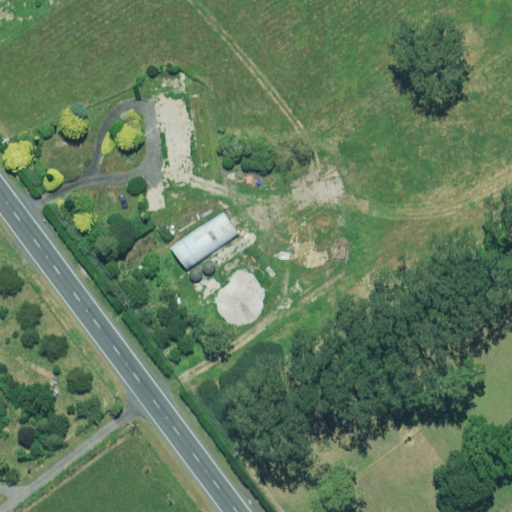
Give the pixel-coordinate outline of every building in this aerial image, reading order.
[(202,187),(190,95),(156,100),(158,118),(140,121),(143,145),(160,142),(167,191),(202,187)] [(363,257),(346,186),(322,192),(316,169),(279,178),(281,190),(290,187),(310,270),(363,257)] [(169,211),(166,189),(145,192),(148,214),(169,211)] [(238,237),(225,217),(172,252),(185,272),(238,237)] [(278,283),(254,246),(216,271),(230,292),(212,303),(223,320),(278,283)]
